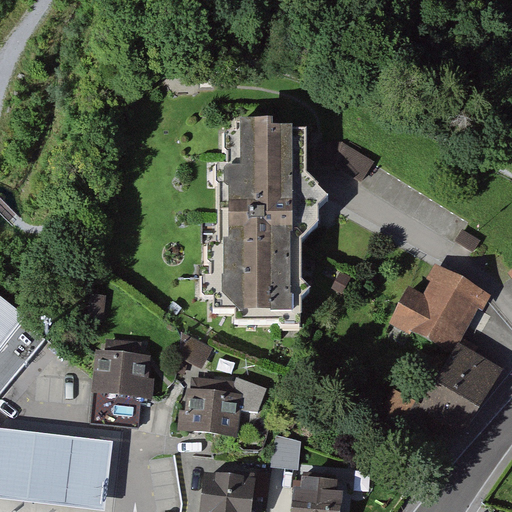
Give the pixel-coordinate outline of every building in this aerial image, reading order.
[(299,131),(205,132),(205,315),(300,315),(299,131)] [(320,157),(360,183),(375,160),(335,134),(320,157)] [(462,230),(455,241),(473,253),(481,241),(462,230)] [(495,369),(453,347),(481,297),(432,269),(418,297),(408,292),(389,329),(437,355),(407,413),(457,440),(495,369)] [(0,498),(106,511),(114,442),(0,428),(0,393),(46,340),(0,300),(0,498)] [(211,352),(184,337),(183,360),(202,371),(211,352)] [(148,364),(99,359),(93,426),(136,430),(138,402),(151,403),(152,385),(146,384),(148,364)] [(233,399),(190,395),(188,415),(180,414),(178,434),(236,439),(238,413),(256,415),(264,394),(237,383),(233,399)] [(204,473),(199,511),(251,511),(256,478),(204,473)] [(303,498),(296,497),(294,511),(340,511),(341,503),(335,502),(336,490),(305,487),(303,498)]
